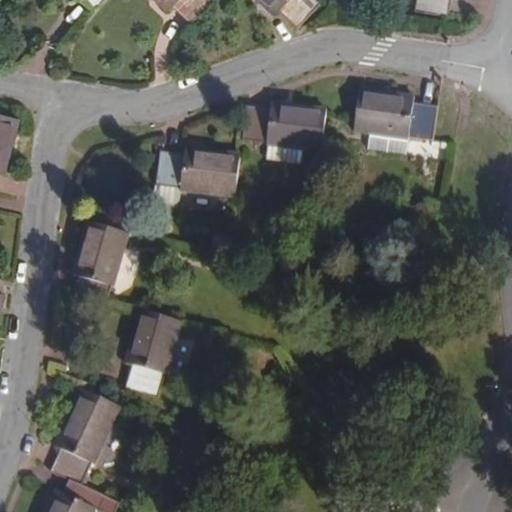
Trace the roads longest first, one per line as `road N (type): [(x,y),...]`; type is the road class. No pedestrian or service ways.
road 1 (residential): [(85,100),(154,106),(321,50),(499,68)]
road 2 (residential): [(0,472),(57,132),(85,100)]
road 3 (residential): [(511,390),(470,511)]
